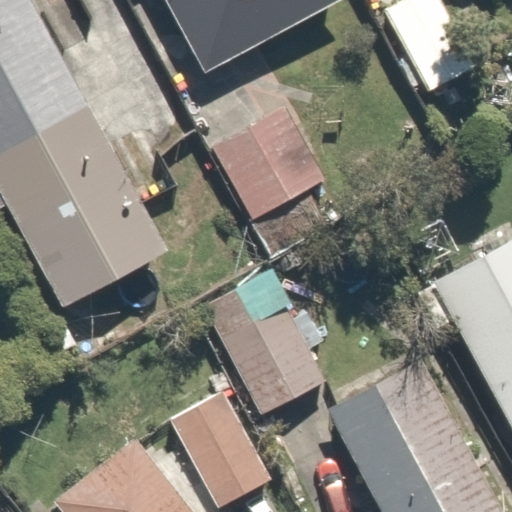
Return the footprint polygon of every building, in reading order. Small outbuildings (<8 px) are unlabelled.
[(34,0),(0,0),(0,153),(91,105),(34,0)] [(172,0),(214,79),(355,6),(352,0),(172,0)] [(365,0),(423,85),(476,50),(442,0),(365,0)] [(280,87),(205,133),(248,205),(324,159),(280,87)] [(95,115),(0,163),(0,187),(62,310),(167,257),(95,115)] [(511,240),(437,282),(511,416),(511,240)] [(305,302),(219,345),(251,409),(337,366),(305,302)] [(504,511),(421,357),(329,406),(386,511),(504,511)] [(224,382),(167,405),(207,501),(263,478),(224,382)] [(195,511),(139,437),(54,500),(63,511),(195,511)]
